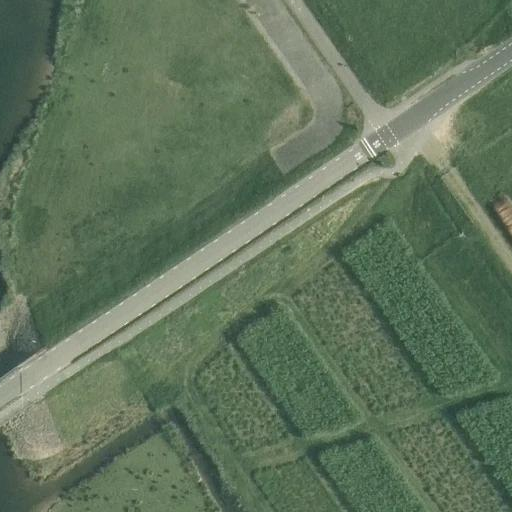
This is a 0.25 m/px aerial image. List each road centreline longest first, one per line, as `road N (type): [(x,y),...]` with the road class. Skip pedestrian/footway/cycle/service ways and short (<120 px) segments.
road 1 (secondary): [(511,48),(0,396)]
road 2 (track): [(412,119),(511,261)]
